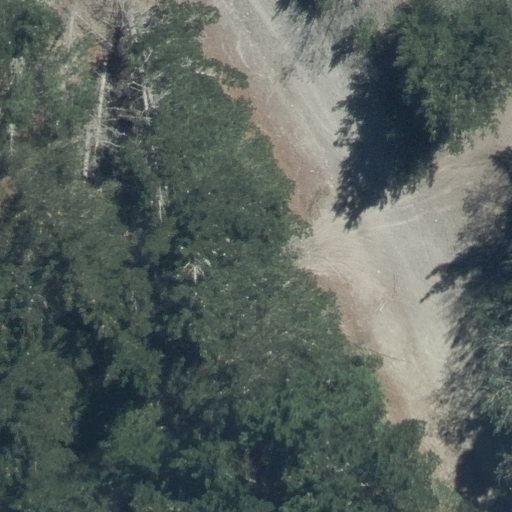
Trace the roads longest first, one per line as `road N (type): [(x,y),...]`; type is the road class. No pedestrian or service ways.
road 1 (track): [(503,511),(447,446),(436,222),(258,0)]
road 2 (track): [(511,83),(436,222)]
